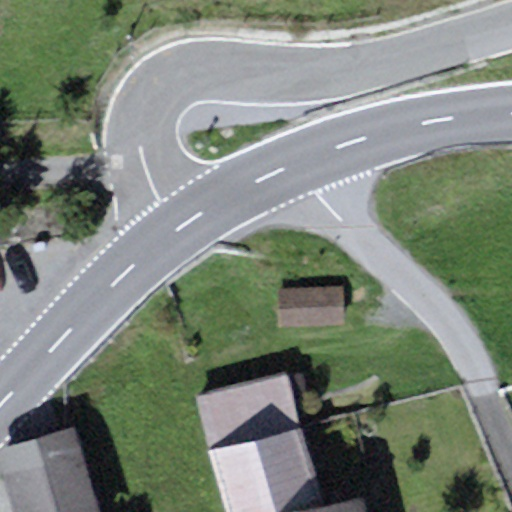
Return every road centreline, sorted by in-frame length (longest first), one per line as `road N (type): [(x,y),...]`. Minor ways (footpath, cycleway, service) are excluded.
road 1 (residential): [(150,181),(139,155),(141,113),(148,93),(182,69),(320,74),(385,63),(511,18)]
road 2 (residential): [(294,158),(447,321),(511,446)]
road 3 (primary): [(182,220),(0,398)]
road 4 (primary): [(511,109),(375,130),(294,158)]
road 5 (residential): [(0,163),(150,181)]
road 6 (primary): [(294,158),(182,220)]
